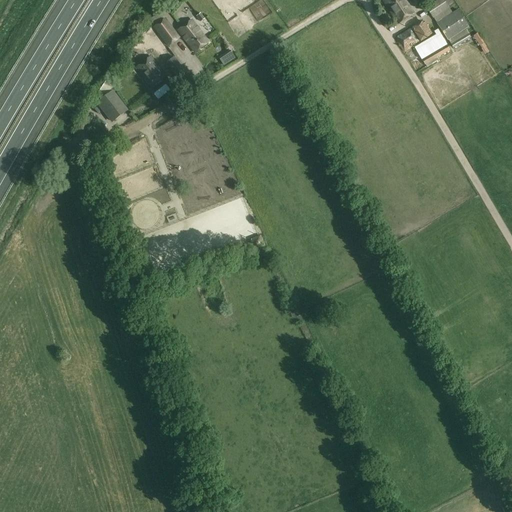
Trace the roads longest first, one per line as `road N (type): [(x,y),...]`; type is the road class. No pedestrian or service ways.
road 1 (track): [(212,511),(89,157),(347,0)]
road 2 (residential): [(511,243),(366,0)]
road 3 (motorway): [(0,191),(122,0)]
road 4 (motorway): [(0,171),(102,0)]
road 5 (motorway): [(75,0),(0,124)]
